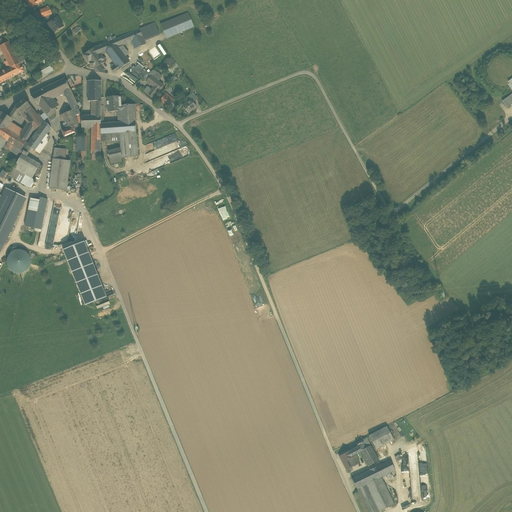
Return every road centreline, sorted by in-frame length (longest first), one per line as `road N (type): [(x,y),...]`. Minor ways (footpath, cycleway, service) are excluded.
road 1 (unclassified): [(71,71),(116,79),(177,125),(228,195),(360,511)]
road 2 (track): [(177,125),(309,73),(390,214),(466,319),(511,340)]
road 3 (track): [(390,214),(511,116)]
